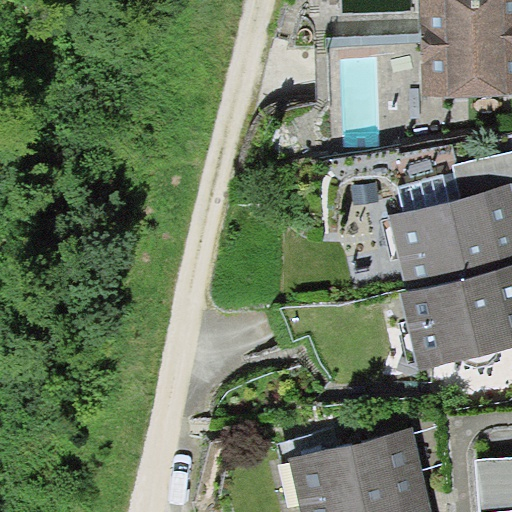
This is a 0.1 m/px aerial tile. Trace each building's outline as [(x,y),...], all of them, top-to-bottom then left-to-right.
[(511,0),(419,0),(423,97),(511,93),(511,0)] [(454,173),(460,197),(511,184),(511,151),(453,166),(454,173)] [(454,173),(397,187),(403,211),(460,197),(454,173)] [(403,211),(388,215),(407,290),(511,263),(511,184),(460,197),(403,211)] [(511,263),(407,290),(400,291),(420,368),(511,344),(511,263)] [(301,511),(411,511),(432,507),(421,461),(413,427),(289,456),(301,511)] [(511,511),(511,457),(476,460),(480,511),(511,511)]
